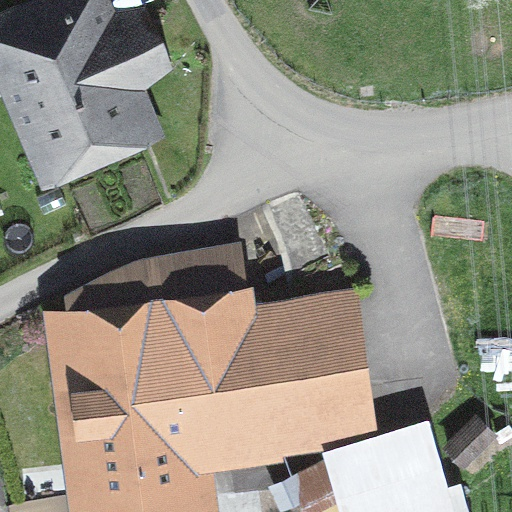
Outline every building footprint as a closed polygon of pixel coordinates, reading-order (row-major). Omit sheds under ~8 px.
[(131,121),(111,73),(162,51),(144,9),(110,22),(101,0),(32,0),(0,13),(0,32),(4,32),(55,153),(131,121)] [(116,270),(69,291),(97,509),(189,497),(180,424),(233,417),(237,450),(263,446),(261,425),(364,412),(356,347),(294,355),(288,300),(246,306),(239,253),(116,270)] [(445,511),(423,430),(336,454),(351,511),(445,511)] [(331,457),(274,485),(283,504),(302,495),(306,502),(344,485),(331,457)] [(74,511),(72,499),(16,506),(16,511),(74,511)]
